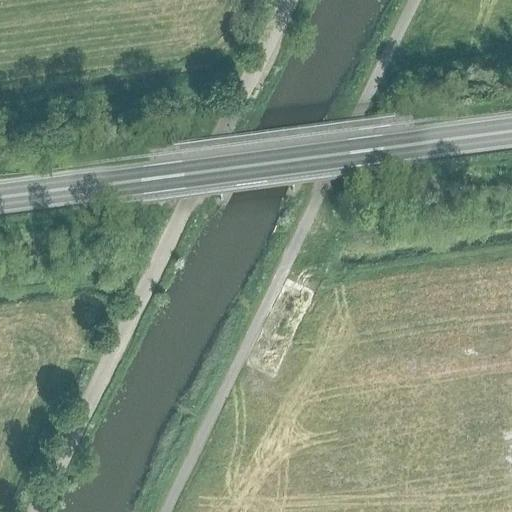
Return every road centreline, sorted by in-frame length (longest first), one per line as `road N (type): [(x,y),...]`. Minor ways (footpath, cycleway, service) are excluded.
road 1 (unclassified): [(34,511),(289,0)]
road 2 (unclassified): [(163,511),(414,0)]
road 3 (trunk): [(0,196),(511,134)]
